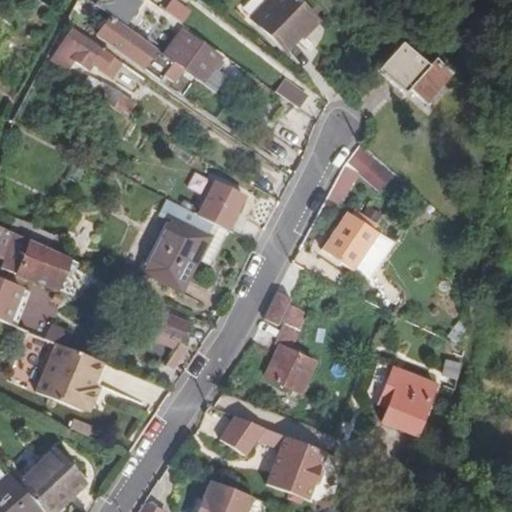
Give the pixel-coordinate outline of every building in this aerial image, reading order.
[(99,0),(95,5),(111,17),(123,26),(141,2),(138,0),(99,0)] [(172,0),(169,0),(163,9),(180,22),(187,11),(172,0)] [(315,23),(291,0),(272,0),(254,20),(286,52),(315,23)] [(366,0),(380,16),(396,0),(366,0)] [(173,85),(184,71),(166,58),(123,26),(111,17),(98,35),(160,80),(163,78),(173,85)] [(139,36),(149,43),(162,26),(152,19),(139,36)] [(117,60),(76,32),(68,42),(72,46),(68,52),(94,71),(99,64),(109,71),(117,60)] [(184,71),(215,95),(229,77),(212,64),(217,57),(184,32),(166,58),(184,71)] [(429,72),(402,48),(379,75),(405,100),(410,94),(425,107),(450,80),(435,65),(429,72)] [(103,104),(129,118),(137,105),(90,78),(82,91),(88,95),(103,104)] [(278,96),(299,111),(308,98),(289,83),(278,96)] [(103,104),(88,95),(86,98),(89,101),(85,108),(97,114),(103,104)] [(357,175),(385,200),(402,180),(363,143),(346,164),(357,175)] [(270,185),(279,171),(253,153),(244,167),(270,185)] [(79,184),(87,167),(77,163),(69,179),(79,184)] [(357,175),(346,164),(328,200),(341,207),(357,175)] [(217,187),(200,219),(218,228),(229,233),(245,201),(217,187)] [(183,293),(201,262),(210,267),(229,233),(218,228),(200,219),(167,202),(159,217),(169,223),(143,271),(183,293)] [(323,256),(354,278),(363,264),(378,274),(394,251),(349,219),(323,256)] [(68,260),(14,235),(2,268),(56,290),(68,260)] [(363,264),(354,278),(368,288),(378,274),(363,264)] [(24,290),(0,280),(0,318),(12,324),(24,290)] [(278,329),(291,302),(278,295),(264,323),(278,329)] [(308,304),(293,298),(291,302),(273,345),(278,347),(289,352),(308,304)] [(194,326),(151,307),(144,323),(187,344),(194,326)] [(401,351),(409,355),(414,345),(406,341),(401,351)] [(97,387),(107,363),(60,344),(40,393),(85,413),(87,409),(92,412),(101,389),(97,387)] [(313,362),(289,352),(278,347),(263,379),(298,395),(313,362)] [(442,376),(458,380),(461,363),(446,360),(442,376)] [(391,372),(380,397),(390,401),(387,410),(382,424),(412,437),(432,387),(391,372)] [(390,401),(380,397),(377,405),(387,410),(390,401)] [(323,471),(329,456),(237,421),(222,445),(246,460),(257,445),(282,455),(280,460),(285,462),(281,472),(276,471),(269,489),(294,498),(292,504),(303,507),(305,504),(310,504),(315,492),(321,494),(328,473),(323,471)] [(75,431),(93,439),(96,429),(78,422),(75,431)] [(46,511),(47,511),(57,511),(85,485),(54,451),(19,481),(46,511)] [(280,460),(276,471),(281,472),(285,462),(280,460)] [(0,480),(10,472),(3,464),(0,466),(0,480)] [(10,472),(0,480),(0,511),(44,511),(46,511),(19,481),(10,472)] [(265,511),(268,506),(212,485),(200,511),(265,511)] [(136,511),(167,511),(169,510),(142,498),(136,511)]
